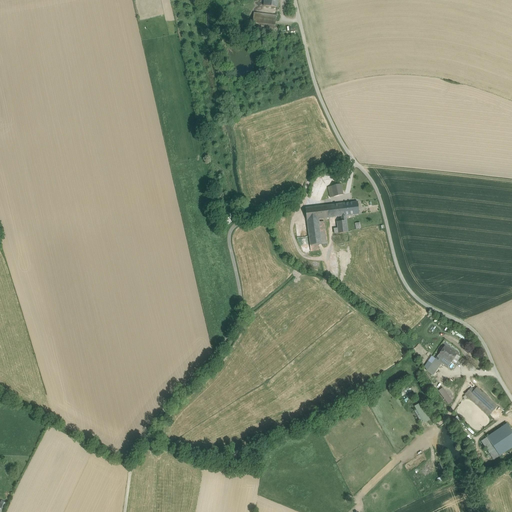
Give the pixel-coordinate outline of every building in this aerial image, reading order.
[(276,16),(254,13),(252,28),(260,29),(274,31),(276,16)] [(340,184),(328,187),(330,198),(343,195),(340,184)] [(358,202),(342,204),(344,216),(349,215),(359,214),(358,202)] [(342,204),(327,206),(328,218),(341,216),(344,216),(342,204)] [(327,206),(305,208),(307,221),(319,219),(328,218),(327,206)] [(344,216),(341,216),(341,221),(337,222),(338,234),(348,232),(346,219),(349,218),(349,215),(344,216)] [(324,222),(319,222),(319,219),(307,221),(311,251),(319,250),(318,245),(327,244),(324,222)] [(307,237),(300,237),(301,251),(309,251),(308,244),(303,245),(303,242),(307,242),(307,237)] [(457,355),(444,346),(438,356),(437,356),(437,357),(436,359),(441,363),(448,368),(457,355)] [(436,359),(427,371),(433,375),(441,363),(436,359)] [(497,406),(477,387),(474,390),(471,393),(469,390),(465,395),(488,416),(497,406)] [(422,424),(430,420),(421,402),(413,406),(422,424)] [(511,431),(507,424),(487,438),(499,456),(511,447),(511,431)] [(499,456),(487,438),(481,441),(494,460),(499,456)]
